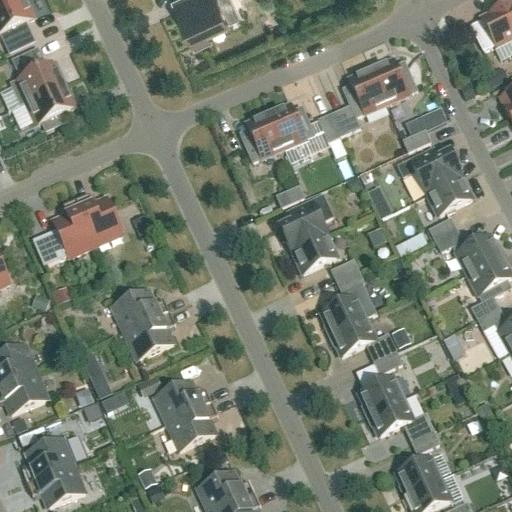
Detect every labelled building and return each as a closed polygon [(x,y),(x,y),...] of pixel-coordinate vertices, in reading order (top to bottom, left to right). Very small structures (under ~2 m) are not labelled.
[(0,0),(0,13),(24,2),(22,0),(0,0)] [(230,0),(174,0),(173,1),(195,47),(210,40),(205,31),(228,20),(221,4),(230,0)] [(34,24),(24,2),(0,13),(0,39),(2,39),(10,57),(34,46),(28,34),(26,35),(23,29),(34,24)] [(511,6),(502,12),(511,32),(511,6)] [(471,31),(484,56),(493,51),(495,50),(496,53),(499,52),(511,45),(511,32),(502,12),(488,19),(489,22),(471,31)] [(495,50),(493,51),(501,66),(511,59),(511,45),(499,52),(496,53),(495,50)] [(15,66),(23,84),(17,86),(20,92),(15,94),(22,110),(20,111),(20,112),(65,90),(55,69),(44,74),(41,67),(43,66),(38,55),(15,66)] [(383,67),(371,73),(387,110),(418,96),(408,74),(399,78),(394,66),(384,70),(383,67)] [(351,112),(331,120),(340,142),(361,133),(356,123),(387,110),(371,73),(358,78),(359,81),(350,85),(355,97),(346,101),(351,112)] [(502,73),(494,77),(498,87),(507,83),(502,73)] [(461,94),(466,104),(476,98),(471,89),(461,94)] [(75,112),(65,90),(20,112),(28,109),(38,130),(43,127),(47,135),(70,124),(70,123),(67,124),(64,117),(75,112)] [(511,96),(503,102),(506,109),(504,110),(511,124),(511,123),(511,96)] [(280,112),(268,118),(284,155),(285,154),(291,169),(312,160),(305,145),(315,141),(305,119),(296,122),(291,110),(281,115),(280,112)] [(441,115),(407,130),(412,142),(446,126),(441,115)] [(257,125),(247,130),(252,142),(244,146),(253,168),(284,155),(268,118),(256,123),(257,125)] [(331,120),(319,125),(329,147),(340,142),(331,120)] [(426,137),(404,146),(409,158),(431,148),(426,137)] [(415,177),(427,201),(463,183),(457,171),(459,170),(453,157),(439,164),(433,154),(398,172),(404,183),(415,177)] [(463,183),(427,201),(427,202),(428,201),(439,222),(473,205),(462,184),(463,184),(463,183)] [(299,192),(277,202),(282,213),(304,203),(299,192)] [(96,251),(123,239),(107,203),(93,209),(89,200),(76,205),(96,251)] [(287,246),(292,258),(329,241),(322,228),(334,222),(323,201),(288,217),(293,228),(278,234),(284,247),(287,246)] [(68,261),(69,263),(96,251),(76,205),(64,211),(68,220),(53,226),(57,235),(33,245),(44,271),(68,261)] [(146,220),(135,225),(143,243),(154,238),(146,220)] [(451,224),(430,236),(436,247),(457,235),(451,224)] [(468,280),(503,261),(497,249),(495,250),(490,241),(478,247),(474,240),(463,246),(457,235),(436,247),(442,258),(453,252),(468,280)] [(329,242),(329,241),(292,258),(293,259),(294,258),(304,279),(338,263),(328,242),(329,242)] [(483,309),(472,314),(478,325),(499,313),(494,303),(505,297),(501,290),(511,283),(511,282),(508,274),(510,273),(503,261),(468,280),(483,309)] [(0,292),(10,288),(0,263),(0,292)] [(359,277),(354,266),(332,276),(337,287),(359,277)] [(347,307),(322,319),(327,331),(325,332),(330,341),(366,324),(376,319),(362,289),(364,289),(359,277),(337,287),(347,307)] [(67,293),(52,299),(57,311),(72,305),(67,293)] [(149,295),(113,312),(125,339),(170,318),(164,306),(156,310),(149,295)] [(50,304),(38,300),(34,312),(46,316),(50,304)] [(511,319),(505,324),(499,313),(478,325),(484,336),(495,330),(511,358),(511,357),(511,319)] [(138,366),(174,349),(167,334),(176,330),(170,318),(125,339),(138,366)] [(330,341),(334,351),(337,350),(342,362),(367,351),(381,380),(402,370),(388,340),(376,346),(366,324),(330,341)] [(405,335),(393,341),(399,353),(411,347),(405,335)] [(448,354),(459,347),(455,340),(444,346),(448,354)] [(0,393),(37,378),(26,350),(0,361),(0,393)] [(0,393),(0,407),(6,406),(12,420),(49,405),(37,378),(0,393)] [(144,403),(162,395),(156,383),(139,391),(144,403)] [(393,383),(359,399),(365,411),(363,412),(367,421),(404,404),(393,383)] [(192,386),(155,403),(168,430),(213,409),(207,396),(198,400),(192,386)] [(113,398),(108,387),(97,392),(102,403),(113,398)] [(367,421),(372,431),(374,430),(380,442),(404,431),(413,449),(435,439),(426,420),(414,426),(404,404),(367,421)] [(476,413),(481,423),(493,417),(488,407),(476,413)] [(180,456),(217,439),(210,425),(219,421),(213,409),(168,430),(180,456)] [(23,422),(13,426),(17,437),(27,433),(23,422)] [(34,435),(19,441),(23,453),(39,446),(34,435)] [(440,450),(435,439),(413,449),(418,460),(440,450)] [(32,473),(24,477),(29,489),(75,471),(64,444),(27,459),(32,473)] [(431,463),(397,479),(402,491),(400,492),(405,502),(441,485),(431,463)] [(43,499),(47,511),(51,511),(86,498),(75,471),(29,489),(34,502),(43,499)] [(151,474),(139,480),(146,494),(157,489),(151,474)] [(241,491),(234,477),(198,494),(206,511),(228,511),(255,499),(249,487),(241,491)] [(405,502),(409,511),(411,510),(412,511),(439,511),(451,506),(441,485),(405,502)] [(159,492),(148,496),(153,508),(163,504),(159,492)] [(228,511),(260,511),(261,511),(255,499),(228,511)] [(133,511),(141,508),(138,501),(129,504),(133,511)]
